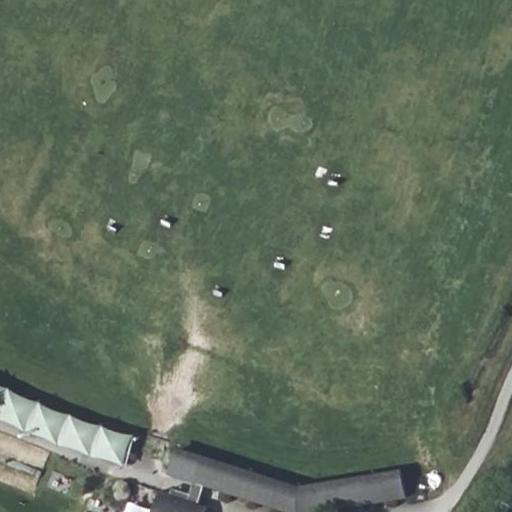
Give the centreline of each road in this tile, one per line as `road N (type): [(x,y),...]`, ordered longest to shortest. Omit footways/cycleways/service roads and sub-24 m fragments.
road 1 (track): [(0,428),(94,468),(180,484)]
road 2 (track): [(448,511),(476,468),(511,371)]
